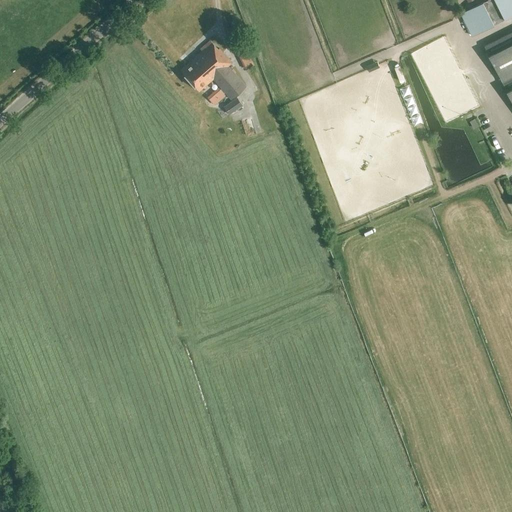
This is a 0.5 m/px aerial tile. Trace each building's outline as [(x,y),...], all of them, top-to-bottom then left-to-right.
[(511,15),(511,0),(496,0),(505,19),(511,15)] [(494,25),(483,2),(460,13),(472,36),(494,25)] [(511,31),(484,45),(511,100),(511,31)] [(180,70),(199,91),(213,79),(231,99),(246,86),(228,66),(232,63),(214,43),(213,44),(210,40),(200,48),(202,51),(185,65),(180,70)] [(253,65),(243,42),(236,45),(241,55),(238,56),(243,69),(253,65)] [(207,97),(214,105),(219,101),(221,103),(226,99),(224,97),(225,95),(218,87),(207,97)] [(222,107),(227,115),(241,106),(235,98),(222,107)] [(479,122),(482,134),(489,132),(486,121),(479,122)] [(229,127),(216,128),(216,131),(212,132),(213,139),(231,137),(229,127)] [(235,130),(239,140),(245,137),(241,128),(235,130)]
